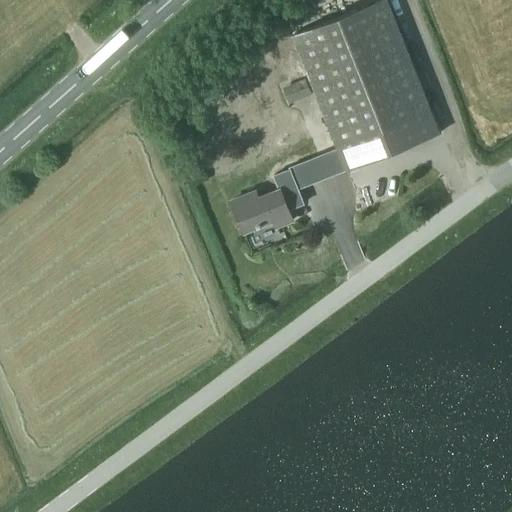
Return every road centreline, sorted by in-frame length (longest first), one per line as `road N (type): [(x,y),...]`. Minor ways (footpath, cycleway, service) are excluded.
road 1 (unclassified): [(53,511),(511,167)]
road 2 (tertiary): [(0,157),(177,0)]
road 3 (track): [(478,192),(405,0)]
